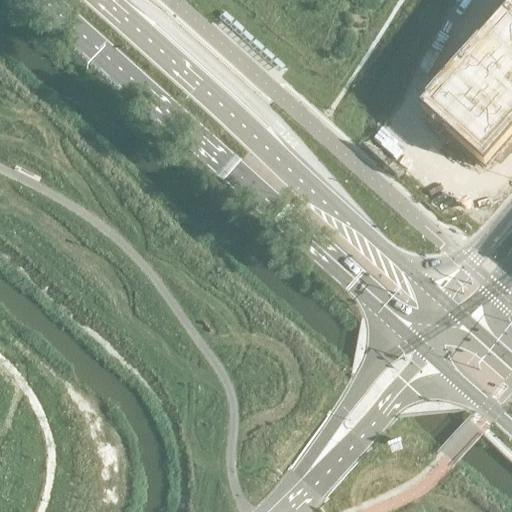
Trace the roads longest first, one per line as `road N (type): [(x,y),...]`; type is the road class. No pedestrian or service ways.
road 1 (secondary): [(39,0),(407,331)]
road 2 (secondary): [(437,296),(101,0)]
road 3 (unclassified): [(407,331),(359,387),(304,476)]
road 4 (unclassified): [(304,476),(355,435),(428,352)]
